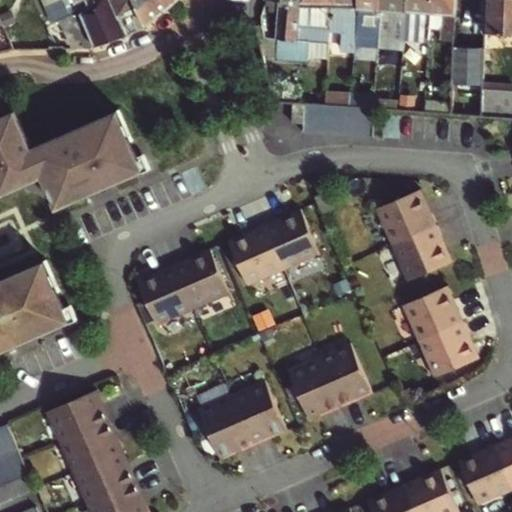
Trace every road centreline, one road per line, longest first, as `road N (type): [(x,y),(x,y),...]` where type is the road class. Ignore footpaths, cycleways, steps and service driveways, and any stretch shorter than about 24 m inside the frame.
road 1 (residential): [(259,182),(334,158),(463,164),(511,331)]
road 2 (residential): [(511,377),(210,509)]
road 3 (residential): [(137,346),(96,255),(259,182)]
road 4 (residential): [(0,68),(114,67),(181,34),(209,3)]
road 5 (residential): [(209,3),(213,54),(259,182)]
road 6 (residential): [(210,509),(137,346)]
road 7 (residential): [(0,407),(137,346)]
